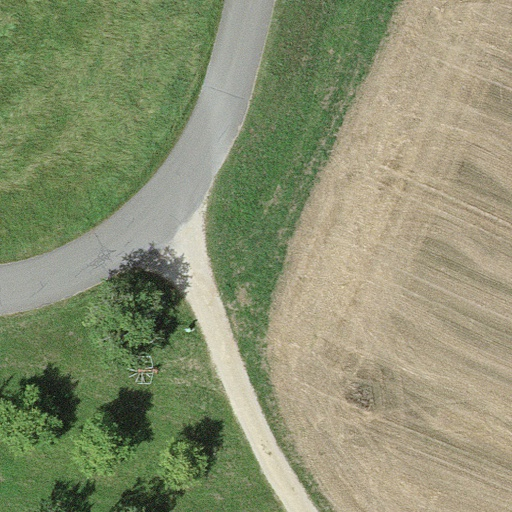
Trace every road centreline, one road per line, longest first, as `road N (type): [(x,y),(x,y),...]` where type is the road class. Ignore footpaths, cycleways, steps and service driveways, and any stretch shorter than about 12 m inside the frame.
road 1 (unclassified): [(253,0),(209,136),(165,209),(97,258),(0,288)]
road 2 (track): [(165,209),(257,436),(298,511)]
